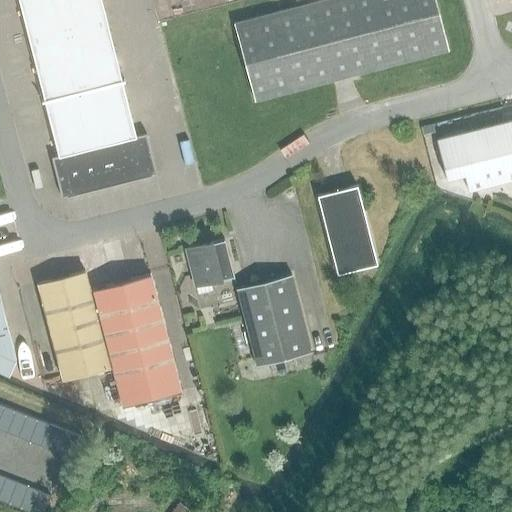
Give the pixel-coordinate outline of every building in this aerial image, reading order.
[(18,0),(21,13),(60,3),(59,0),(18,0)] [(68,33),(106,23),(100,0),(72,0),(60,3),(68,33)] [(323,0),(234,23),(254,101),(448,50),(434,0),(323,0)] [(29,42),(68,33),(60,3),(21,13),(29,42)] [(75,62),(114,52),(106,23),(68,33),(75,62)] [(36,72),(75,62),(68,33),(29,42),(36,72)] [(121,81),(121,80),(114,52),(75,62),(83,91),(121,81)] [(44,101),(83,91),(75,62),(36,72),(44,101)] [(122,139),(135,136),(121,81),(83,91),(96,145),(98,145),(122,139)] [(75,151),(96,145),(83,91),(44,101),(58,155),(75,151)] [(468,191),(511,179),(511,120),(436,140),(446,179),(463,175),(468,191)] [(122,139),(132,179),(156,173),(146,133),(135,136),(122,139)] [(108,185),(132,179),(122,139),(98,145),(108,185)] [(85,191),(108,185),(98,145),(96,145),(75,151),(85,191)] [(61,197),(85,191),(75,151),(58,155),(51,157),(61,197)] [(357,185),(317,196),(336,274),(377,264),(357,185)] [(195,286),(234,276),(224,239),(186,248),(195,286)] [(90,289),(85,270),(37,283),(62,380),(112,368),(122,406),(180,391),(149,274),(90,289)] [(256,366),(311,352),(291,274),(236,288),(256,366)] [(0,371),(9,375),(10,373),(16,362),(0,300),(0,371)] [(0,417),(0,430),(7,433),(15,411),(4,407),(0,417)] [(7,433),(18,438),(27,416),(15,411),(7,433)] [(37,420),(27,416),(18,438),(29,442),(37,420)] [(29,442),(40,447),(49,424),(37,420),(29,442)] [(60,429),(49,424),(40,447),(51,451),(60,429)] [(60,429),(51,451),(63,455),(71,433),(60,429)] [(71,433),(63,455),(73,460),(82,437),(71,433)] [(5,478),(0,491),(0,501),(8,504),(16,482),(5,478)] [(8,504),(19,509),(27,487),(16,482),(8,504)] [(27,511),(30,511),(39,491),(27,487),(19,509),(27,511)] [(39,491),(30,511),(43,511),(50,495),(39,491)] [(179,503),(172,511),(188,511),(190,511),(179,503)]
